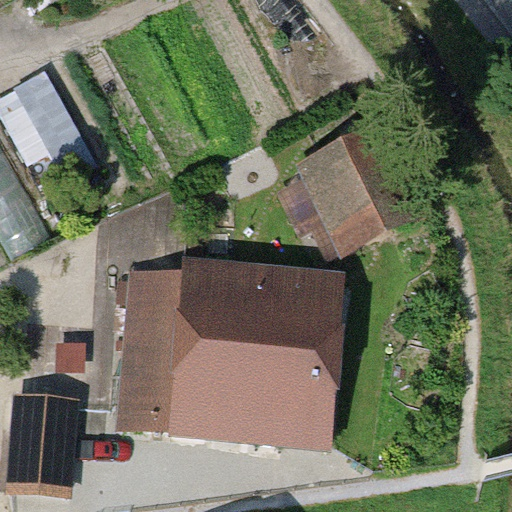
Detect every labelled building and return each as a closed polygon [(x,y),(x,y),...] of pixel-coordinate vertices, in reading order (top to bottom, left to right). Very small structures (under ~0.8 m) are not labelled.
[(58,150),(86,136),(53,67),(25,81),(58,150)] [(0,221),(14,249),(51,229),(0,132),(0,221)] [(387,144),(304,184),(347,274),(431,233),(387,144)] [(347,295),(190,280),(189,291),(134,285),(120,440),(172,445),(171,453),(330,468),(347,295)] [(12,480),(79,481),(81,380),(14,379),(12,480)]
